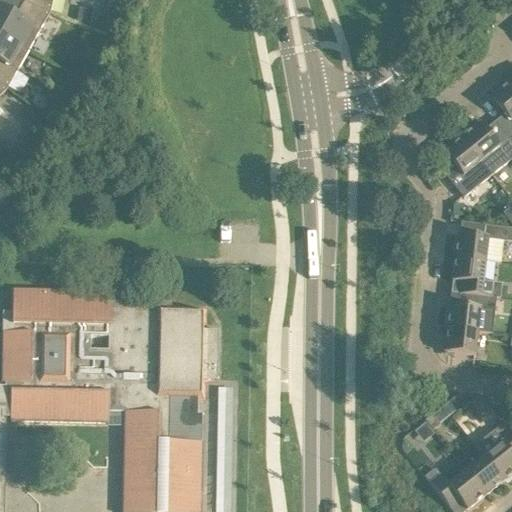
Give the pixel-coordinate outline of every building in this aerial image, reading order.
[(23,0),(23,4),(50,15),(53,0),(23,0)] [(0,36),(28,53),(50,15),(23,4),(15,18),(0,9),(0,36)] [(78,13),(76,23),(89,26),(92,14),(92,13),(82,11),(78,13)] [(0,85),(7,91),(28,53),(0,36),(0,85)] [(511,89),(509,85),(490,100),(505,118),(495,126),(511,146),(511,89)] [(28,127),(37,118),(29,109),(20,118),(28,127)] [(479,125),(461,140),(491,177),(511,160),(511,146),(495,126),(486,133),(479,125)] [(449,163),(439,171),(463,200),(491,177),(461,140),(443,155),(449,163)] [(462,218),(463,206),(453,205),(452,217),(462,218)] [(454,260),(484,263),(487,241),(511,243),(511,230),(476,226),(475,239),(457,237),(454,260)] [(482,287),(484,263),(454,260),(452,283),(482,287)] [(203,400),(204,387),(201,386),(201,381),(217,381),(219,331),(202,331),(202,326),(205,325),(206,311),(171,311),(171,305),(133,304),(110,304),(111,294),(12,292),(12,314),(2,314),(1,385),(5,385),(5,388),(0,388),(0,511),(3,511),(6,421),(2,421),(2,420),(10,420),(10,424),(108,426),(109,414),(124,414),(121,511),(200,511),(202,458),(203,416),(197,416),(197,400),(203,400)] [(449,308),(446,331),(476,335),(479,311),(449,308)] [(474,358),(476,335),(446,331),(444,355),(474,358)] [(231,468),(233,388),(219,388),(217,464),(227,464),(227,467),(231,468)] [(431,417),(424,422),(432,432),(439,427),(431,417)] [(511,438),(502,426),(474,448),(483,460),(502,483),(511,475),(511,438)] [(483,460),(465,474),(484,498),(502,483),(483,460)] [(435,471),(424,479),(449,511),(458,503),(465,511),(466,511),(484,498),(465,474),(449,487),(435,471)]
